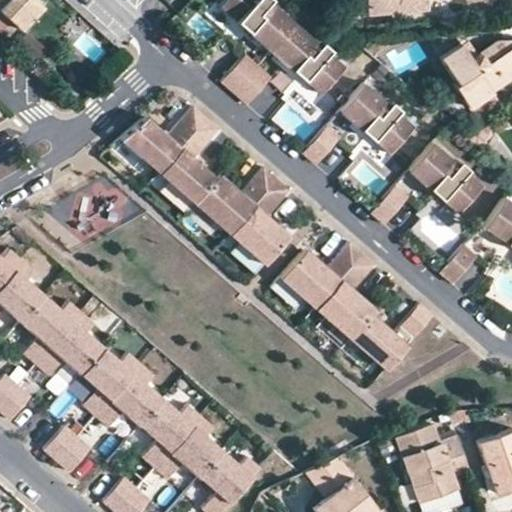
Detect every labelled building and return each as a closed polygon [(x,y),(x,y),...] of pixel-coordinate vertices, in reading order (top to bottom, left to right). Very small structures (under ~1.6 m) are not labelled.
[(0,0),(0,13),(17,29),(39,7),(31,0),(0,0)] [(272,0),(226,0),(219,8),(238,24),(243,17),(253,27),(248,33),(271,53),(295,25),(270,3),(273,0),(272,0)] [(429,3),(428,0),(367,0),(369,17),(386,16),(385,6),(429,3)] [(385,6),(386,16),(429,13),(429,3),(385,6)] [(253,27),(243,17),(238,24),(248,33),(253,27)] [(346,69),(329,55),(332,52),(322,44),(320,46),(295,25),(271,53),(294,72),(299,66),(310,76),(304,82),(322,97),(346,69)] [(28,36),(18,46),(36,63),(46,52),(28,36)] [(461,48),(440,62),(456,85),(453,88),(476,122),(497,109),(487,94),(511,78),(511,43),(500,43),(478,58),(472,63),(461,48)] [(472,63),(478,58),(467,44),(461,48),(472,63)] [(258,68),(245,56),(220,84),(233,95),(258,68)] [(310,76),(299,66),(294,72),(304,82),(310,76)] [(246,107),(270,79),(258,68),(233,95),(246,107)] [(414,129),(397,114),(400,111),(391,103),(388,106),(363,84),(339,111),(361,131),(367,125),(377,134),(372,140),(390,156),(414,129)] [(153,170),(201,115),(188,104),(162,134),(140,115),(118,139),(153,170)] [(201,115),(153,170),(188,201),(210,175),(188,156),(214,126),(201,115)] [(377,134),(367,125),(361,131),(372,140),(377,134)] [(314,165),(338,137),(326,126),(301,155),(314,165)] [(470,126),(461,130),(479,141),(484,133),(470,126)] [(461,130),(453,137),(475,148),(479,141),(461,130)] [(484,188),(467,174),(469,171),(460,163),(458,165),(432,144),(408,172),(431,191),(436,185),(447,194),(441,200),(460,216),(484,188)] [(223,231),(271,176),(259,165),(236,191),(233,195),(210,175),(188,201),(223,231)] [(236,191),(213,172),(210,175),(233,195),(236,191)] [(56,204),(75,244),(134,216),(115,175),(56,204)] [(261,214),(284,187),(271,176),(223,231),(259,262),(280,237),(258,218),(261,214)] [(447,194),(436,185),(431,191),(441,200),(447,194)] [(385,226),(409,199),(396,187),(372,215),(385,226)] [(511,203),(504,199),(490,219),(483,229),(509,246),(511,241),(511,203)] [(261,214),(258,218),(280,237),(284,233),(261,214)] [(309,305),(357,250),(344,239),(321,266),(318,269),(295,250),(274,275),(309,305)] [(0,276),(16,257),(3,246),(0,249),(0,276)] [(321,266),(298,246),(295,250),(318,269),(321,266)] [(452,286),(476,257),(463,246),(439,275),(452,286)] [(344,336),(365,311),(343,292),(347,288),(370,262),(357,250),(309,305),(344,336)] [(0,304),(16,318),(39,292),(22,277),(30,268),(16,257),(0,276),(0,304)] [(369,307),(347,288),(343,292),(365,311),(369,307)] [(31,361),(76,309),(63,298),(55,306),(39,292),(16,318),(33,333),(18,350),(31,361)] [(379,367),(427,312),(415,301),(388,331),(365,311),(344,336),(379,367)] [(98,344),(82,329),(89,320),(76,309),(31,361),(44,373),(58,355),(75,370),(83,361),(98,344)] [(90,413),(136,361),(123,349),(115,358),(98,344),(83,361),(75,370),(92,385),(78,402),(90,413)] [(149,372),(136,361),(90,413),(103,424),(118,407),(135,422),(158,396),(141,381),(149,372)] [(0,396),(13,382),(0,371),(0,396)] [(0,413),(4,417),(25,393),(13,382),(0,396),(0,413)] [(150,465),(195,413),(182,401),(175,410),(158,396),(135,422),(152,437),(137,454),(150,465)] [(218,448),(200,433),(208,424),(195,413),(150,465),(163,476),(177,459),(194,474),(218,448)] [(451,433),(435,440),(428,421),(390,436),(413,500),(451,486),(448,475),(464,470),(451,433)] [(51,458),(72,434),(59,423),(38,447),(51,458)] [(511,438),(509,429),(473,441),(491,492),(511,484),(511,438)] [(64,469),(85,445),(72,434),(51,458),(64,469)] [(203,511),(213,511),(255,464),(242,454),(234,463),(218,448),(194,474),(212,489),(196,506),(203,511)] [(304,477),(320,495),(307,506),(311,511),(365,511),(372,507),(343,471),(332,456),(300,471),(304,477)] [(111,510),(132,486),(119,474),(98,499),(111,510)] [(113,511),(131,511),(145,497),(132,486),(111,510),(113,511)]
